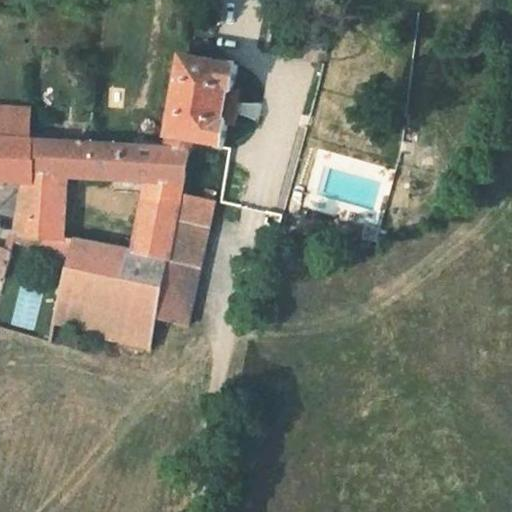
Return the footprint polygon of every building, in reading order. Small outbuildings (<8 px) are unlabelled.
[(176,139),(174,151),(193,152),(195,143),(225,148),(230,124),(230,122),(226,121),(232,91),(235,92),(236,90),(240,65),(183,55),(169,138),(176,139)] [(243,92),(236,90),(235,92),(232,91),(226,121),(230,122),(230,124),(237,125),(243,92)] [(33,111),(0,108),(0,183),(23,186),(27,179),(33,176),(33,141),(33,111)] [(174,151),(33,141),(33,176),(69,178),(148,182),(147,193),(148,197),(183,201),(185,194),(190,166),(193,152),(174,151)] [(66,270),(55,324),(154,349),(159,318),(190,325),(217,193),(207,190),(205,199),(185,194),(183,201),(148,197),(137,252),(66,237),(69,178),(33,176),(27,179),(23,186),(8,251),(66,270)] [(0,246),(0,277),(0,278),(8,251),(0,246)]
